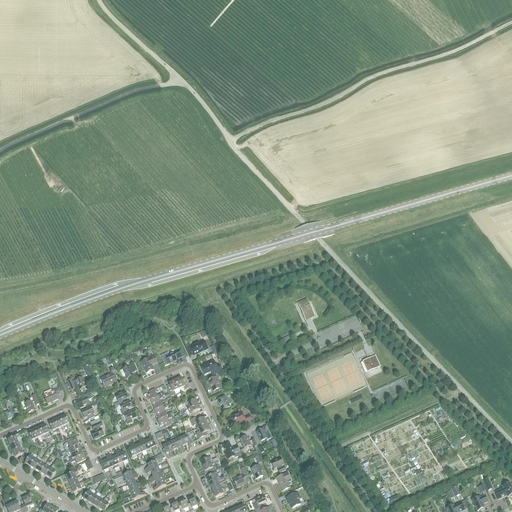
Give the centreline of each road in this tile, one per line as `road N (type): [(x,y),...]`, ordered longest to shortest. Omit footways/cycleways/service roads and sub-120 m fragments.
road 1 (secondary): [(0,335),(146,280),(511,175)]
road 2 (unclassified): [(511,442),(229,141)]
road 3 (residential): [(221,439),(189,365),(136,385),(146,427),(97,450),(69,405),(0,435)]
road 4 (unclassified): [(229,141),(511,22)]
road 5 (residential): [(376,511),(277,366),(356,325)]
road 6 (unclassified): [(0,151),(142,87),(183,79)]
